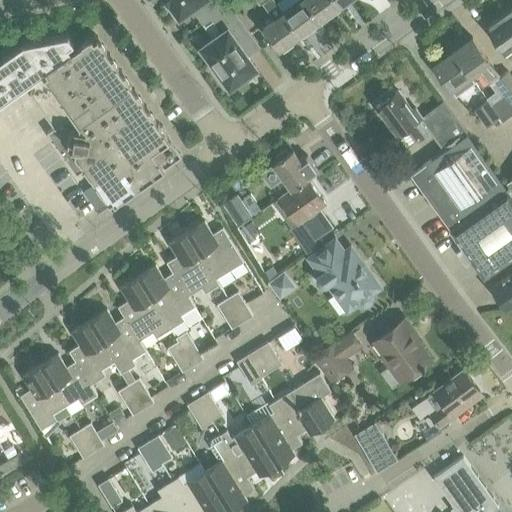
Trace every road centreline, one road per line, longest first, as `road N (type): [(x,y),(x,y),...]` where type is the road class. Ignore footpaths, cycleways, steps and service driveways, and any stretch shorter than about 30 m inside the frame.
road 1 (residential): [(511,374),(303,92)]
road 2 (tertiary): [(0,309),(225,148)]
road 3 (residential): [(328,511),(511,399)]
road 4 (residential): [(225,148),(122,0)]
road 5 (tertiary): [(303,92),(427,0)]
